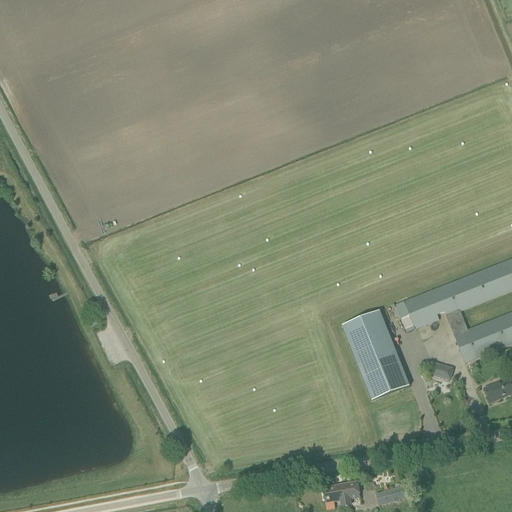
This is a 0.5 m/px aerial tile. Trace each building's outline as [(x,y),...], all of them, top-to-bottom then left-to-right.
[(511,259),(437,290),(436,290),(396,306),(407,334),(418,330),(439,321),(437,316),(446,313),(447,315),(455,336),(466,364),(511,345),(511,259)] [(407,388),(378,313),(345,327),(374,401),(407,388)] [(441,379),(444,367),(433,364),(430,376),(441,379)] [(444,367),(441,379),(449,382),(452,370),(444,367)] [(511,395),(511,382),(511,380),(504,383),(484,390),(490,404),(511,395)] [(323,490),(324,499),(325,505),(343,502),(344,508),(351,507),(350,500),(360,498),(357,483),(323,490)] [(376,495),(379,504),(379,507),(403,499),(403,497),(400,488),(376,495)]
